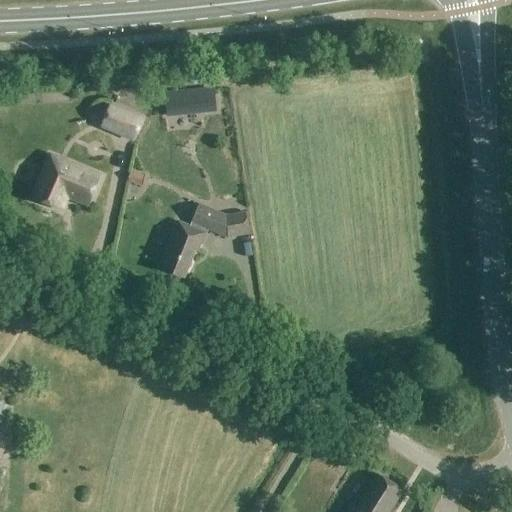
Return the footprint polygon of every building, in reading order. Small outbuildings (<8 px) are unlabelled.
[(167,118),(215,114),(212,90),(165,94),(167,118)] [(98,127),(131,141),(140,119),(107,105),(98,127)] [(101,179),(51,158),(33,200),(61,212),(67,197),(89,207),(101,179)] [(147,178),(163,181),(165,170),(149,167),(147,178)] [(144,176),(129,174),(128,185),(142,187),(144,176)] [(179,223),(160,270),(184,280),(195,253),(198,255),(208,231),(219,236),(230,239),(249,235),(246,214),(226,218),(198,207),(190,227),(179,223)] [(348,511),(390,511),(402,492),(376,476),(357,509),(352,506),(348,511)]
